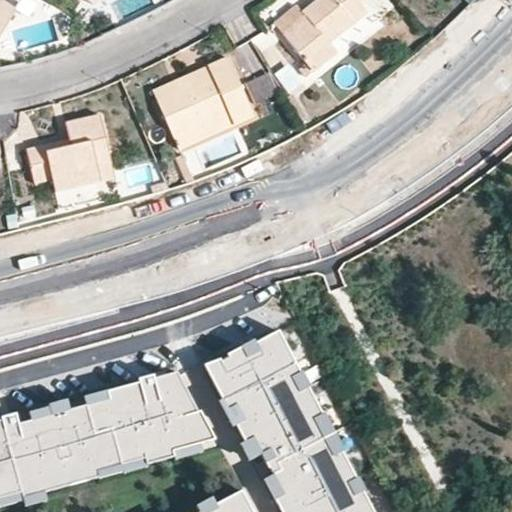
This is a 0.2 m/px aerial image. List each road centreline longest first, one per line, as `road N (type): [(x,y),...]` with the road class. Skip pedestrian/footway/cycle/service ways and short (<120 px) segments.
road 1 (secondary): [(0,319),(105,296),(291,231),(413,166),(511,87)]
road 2 (residential): [(0,89),(155,38),(221,0)]
